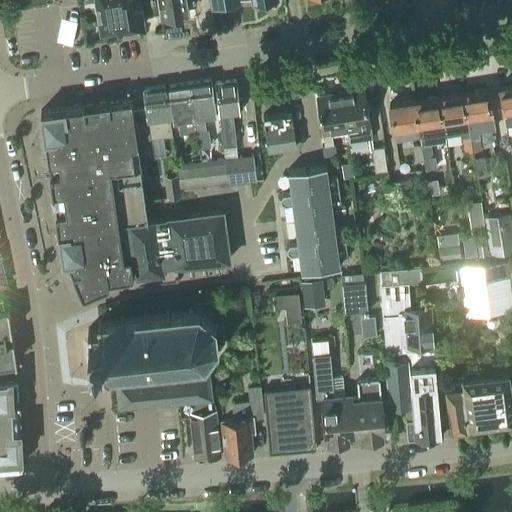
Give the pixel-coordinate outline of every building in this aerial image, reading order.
[(142,14),(161,11),(158,0),(96,0),(101,27),(118,24),(119,28),(144,23),(142,14)] [(158,0),(161,11),(161,16),(163,15),(164,19),(179,16),(178,13),(189,11),(187,0),(158,0)] [(215,112),(214,109),(210,82),(210,78),(189,81),(196,130),(206,128),(204,114),(215,112)] [(241,97),(238,97),(236,78),(216,81),(210,82),(214,109),(218,108),(222,145),(235,144),(231,110),(239,108),(243,107),(241,97)] [(179,132),(196,130),(189,81),(164,84),(169,114),(172,114),(173,119),(174,118),(174,123),(178,122),(179,132)] [(511,82),(499,85),(503,109),(505,121),(505,125),(511,123),(511,82)] [(168,114),(169,114),(164,84),(144,88),(148,114),(134,116),(137,139),(171,134),(168,114)] [(372,136),(364,86),(340,90),(348,140),(372,136)] [(488,87),(463,91),(466,115),(467,115),(470,131),(469,131),(469,135),(479,133),(479,131),(494,128),(491,111),(488,87)] [(331,131),(346,129),(340,90),(316,94),(322,133),(324,144),(333,142),(331,131)] [(463,91),(438,95),(445,135),(460,132),(461,136),(460,136),(463,151),(472,149),(469,135),(469,131),(470,131),(467,115),(466,115),(463,91)] [(438,95),(413,99),(416,123),(418,123),(420,136),(421,142),(423,157),(424,163),(423,163),(423,164),(424,168),(426,168),(435,166),(434,155),(433,155),(430,141),(428,141),(427,138),(445,135),(438,95)] [(126,222),(148,219),(131,98),(109,101),(109,100),(83,104),(84,105),(65,107),(65,106),(41,110),(45,138),(45,137),(48,162),(49,162),(51,173),(50,174),(52,194),(53,193),(56,214),(55,214),(58,234),(62,262),(68,261),(73,273),(77,284),(83,297),(108,286),(108,281),(138,277),(134,250),(130,250),(126,222)] [(413,99),(389,103),(393,127),(395,139),(419,136),(420,136),(418,123),(416,123),(413,99)] [(290,109),(263,114),(269,150),(296,146),(290,109)] [(479,133),(469,135),(472,149),(482,148),(479,133)] [(421,142),(412,143),(414,158),(415,158),(423,157),(421,142)] [(372,147),(375,170),(387,168),(383,145),(372,147)] [(226,156),(223,157),(226,180),(228,180),(255,177),(255,176),(253,160),(252,154),(226,156)] [(487,175),(484,154),(473,156),(477,177),(487,175)] [(223,157),(199,159),(202,183),(226,180),(223,157)] [(199,159),(177,162),(179,185),(202,183),(199,159)] [(352,161),(341,162),(343,177),(354,175),(352,161)] [(285,201),(291,200),(294,219),(333,214),(332,203),(341,201),(337,174),(328,176),(327,163),(287,169),(290,188),(283,189),(280,193),(281,198),(285,201)] [(177,172),(164,174),(165,185),(167,195),(167,196),(180,194),(180,193),(177,172)] [(438,175),(428,177),(430,192),(440,190),(438,175)] [(387,180),(392,206),(414,202),(409,176),(387,180)] [(134,250),(138,277),(163,273),(162,267),(174,265),(175,265),(175,266),(187,264),(186,256),(190,256),(191,263),(229,258),(223,208),(148,219),(126,222),(130,250),(134,250)] [(474,229),(484,227),(481,208),(468,210),(469,219),(472,219),(474,229)] [(291,251),(298,250),(301,270),(340,265),(339,253),(347,251),(343,224),(335,226),(333,214),(294,219),(297,239),(289,240),(286,244),(287,248),(291,251)] [(490,255),(511,251),(511,223),(486,228),(490,255)] [(511,293),(508,258),(458,264),(465,314),(511,308),(511,293)] [(421,265),(379,268),(379,271),(380,284),(381,284),(383,314),(404,312),(404,308),(410,307),(408,282),(422,281),(421,267),(421,265)] [(322,276),(301,278),(303,297),(324,295),(322,276)] [(365,279),(341,281),(343,311),(367,309),(365,279)] [(0,294),(0,376),(14,375),(12,364),(12,362),(15,361),(17,361),(16,356),(10,317),(8,306),(4,307),(3,296),(3,294),(0,294)] [(383,314),(382,314),(385,348),(393,347),(433,344),(430,310),(430,305),(410,307),(404,308),(404,312),(383,314)] [(91,327),(87,327),(92,369),(96,369),(96,367),(103,367),(104,376),(108,376),(107,374),(115,373),(116,383),(118,401),(118,406),(180,400),(212,397),(212,395),(209,369),(206,369),(205,365),(208,363),(208,359),(219,346),(216,322),(199,309),(197,309),(192,309),(103,318),(101,318),(101,317),(97,317),(98,328),(91,328),(91,327)] [(373,311),(359,312),(360,332),(374,331),(373,311)] [(433,344),(393,347),(394,361),(407,360),(411,404),(439,401),(435,364),(433,344)] [(351,392),(344,392),(333,393),(329,351),(311,352),(315,396),(321,395),(325,435),(327,435),(327,438),(348,436),(347,433),(354,432),(351,392)] [(394,361),(385,362),(389,406),(404,404),(411,404),(407,360),(394,361)] [(511,420),(511,399),(508,373),(508,370),(462,377),(470,426),(511,420)] [(462,377),(460,373),(459,373),(451,374),(452,386),(445,387),(451,429),(453,429),(454,433),(466,431),(467,427),(470,426),(462,377)] [(14,375),(0,376),(0,463),(2,463),(6,463),(6,464),(22,464),(21,445),(20,424),(19,404),(18,375),(14,375)] [(384,430),(379,380),(379,377),(357,380),(358,391),(351,392),(354,432),(361,432),(362,435),(382,433),(382,430),(384,430)] [(225,455),(252,452),(250,428),(254,428),(253,417),(262,416),(259,384),(249,385),(250,399),(233,401),(235,417),(222,418),(225,455)] [(310,384),(263,388),(269,451),(270,451),(287,450),(289,449),(311,447),(308,413),(313,413),(310,384)] [(212,397),(180,400),(181,405),(182,416),(190,415),(193,456),(195,456),(220,454),(216,405),(214,402),(212,397)] [(411,404),(404,404),(406,418),(405,418),(407,438),(442,434),(439,401),(411,404)]
